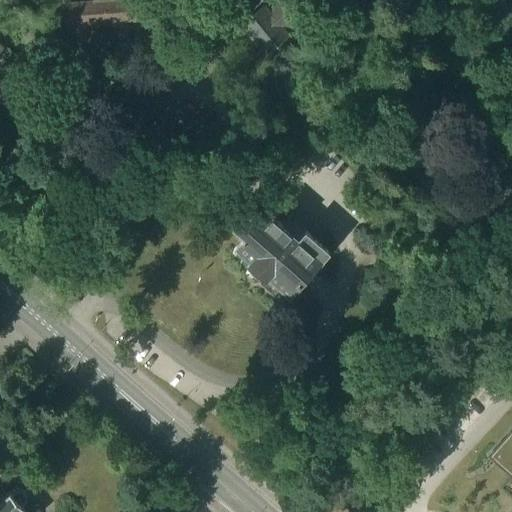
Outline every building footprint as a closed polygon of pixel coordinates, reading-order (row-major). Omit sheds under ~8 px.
[(138,0),(119,1),(119,0),(94,0),(94,3),(69,5),(70,25),(146,20),(144,0),(138,0)] [(271,0),(266,4),(262,0),(236,0),(250,16),(241,23),(265,53),(290,33),(289,33),(307,18),(291,0),(271,0)] [(329,252),(275,204),(268,211),(267,212),(267,213),(258,222),(243,209),(244,208),(242,206),(240,208),(241,209),(230,221),(229,221),(228,222),(230,224),(230,223),(245,237),(237,246),(235,248),(237,249),(251,261),(250,263),(249,263),(248,264),(250,266),(250,265),(264,277),(263,278),(265,279),(266,278),(266,277),(267,275),(289,294),(288,295),(290,296),(292,295),(291,294),(329,252)] [(511,428),(487,456),(511,478),(511,428)] [(27,495),(22,490),(16,490),(12,494),(11,493),(0,502),(0,511),(26,511),(22,507),(23,506),(22,505),(26,501),(27,495)]
